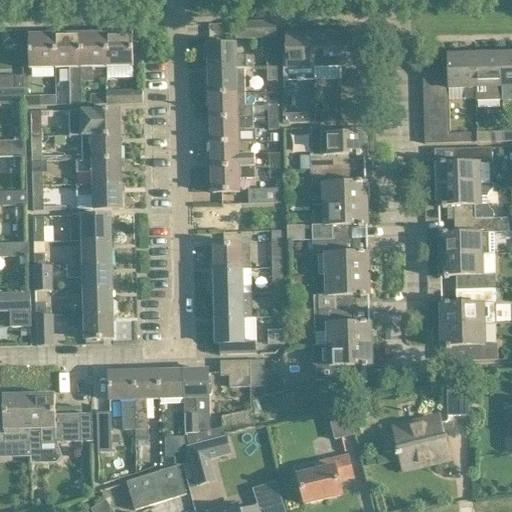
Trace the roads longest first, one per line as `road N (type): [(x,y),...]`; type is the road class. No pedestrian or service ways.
road 1 (residential): [(0,362),(185,355),(176,0)]
road 2 (residential): [(400,363),(398,315),(414,300),(413,232),(398,221),(394,164),(403,143),(399,0)]
